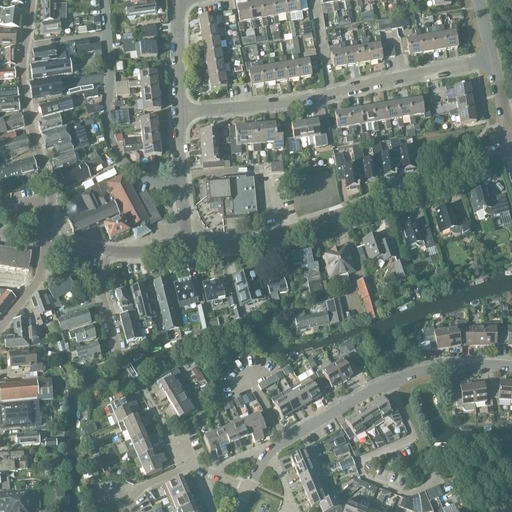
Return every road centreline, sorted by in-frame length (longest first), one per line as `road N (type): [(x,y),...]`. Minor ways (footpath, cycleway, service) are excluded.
road 1 (residential): [(185,249),(261,240),(414,193),(511,134)]
road 2 (residential): [(181,114),(324,97),(491,60)]
road 3 (residential): [(265,456),(389,382),(442,366),(511,366)]
road 4 (residential): [(45,242),(51,198),(23,94),(30,0)]
road 5 (residential): [(183,184),(142,177),(113,150),(105,0)]
